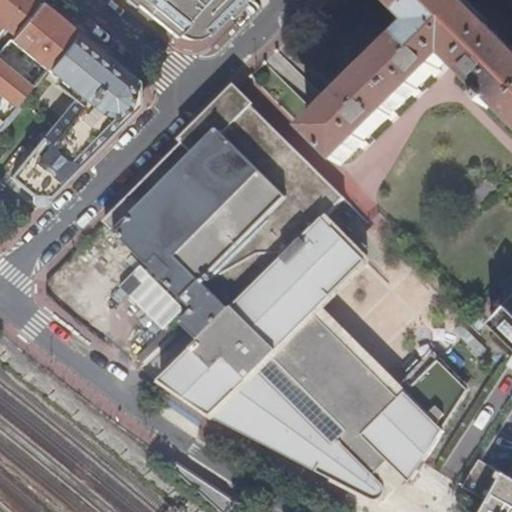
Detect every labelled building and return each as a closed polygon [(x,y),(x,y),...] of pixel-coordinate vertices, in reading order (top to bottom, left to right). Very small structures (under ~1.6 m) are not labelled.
[(16,32),(41,2),(37,0),(0,0),(0,28),(5,23),(16,32)] [(207,35),(240,0),(239,0),(143,0),(139,5),(159,21),(180,39),(181,34),(188,38),(196,38),(205,34),(207,35)] [(511,51),(480,20),(460,0),(386,0),(414,27),(399,42),(398,41),(369,69),(371,70),(350,90),(349,90),(320,118),(321,119),(308,132),(339,164),(406,98),(427,76),(429,77),(447,59),(480,93),(476,97),(487,108),(491,104),(511,124),(511,304),(494,323),(496,325),(492,329),(511,348),(511,51)] [(45,68),(76,31),(58,16),(41,2),(16,32),(10,39),(45,68)] [(136,106),(136,81),(110,60),(76,31),(45,68),(31,86),(20,99),(49,129),(81,160),(136,106)] [(20,99),(31,86),(0,60),(0,120),(2,122),(20,99)] [(183,322),(201,340),(324,218),(344,198),(236,90),(196,130),(105,222),(165,282),(194,311),(183,322)] [(43,200),(81,160),(49,129),(14,171),(29,185),(43,200)] [(25,190),(29,185),(14,171),(10,177),(25,190)] [(40,202),(43,200),(29,185),(25,190),(40,202)] [(401,386),(394,393),(315,314),(322,308),(367,262),(356,250),(324,218),(201,340),(159,382),(168,389),(212,417),(216,412),(238,424),(237,426),(273,445),(306,463),(305,466),(331,480),(374,502),(377,503),(380,502),(384,500),(386,496),(387,492),(385,487),(375,476),(388,463),(407,482),(410,485),(445,433),(442,431),(448,420),(454,405),(458,388),(449,380),(453,376),(433,355),(401,386)] [(394,393),(401,386),(322,308),(315,314),(394,393)] [(442,431),(445,433),(471,394),(453,376),(449,380),(458,388),(454,405),(448,420),(442,431)] [(172,469),(190,487),(196,482),(165,461),(172,469)] [(499,492),(511,499),(511,479),(481,461),(464,487),(493,504),(499,492)] [(374,502),(331,480),(329,481),(379,508),(383,504),(407,482),(388,463),(375,476),(385,487),(387,492),(386,496),(384,500),(380,502),(377,503),(374,502)] [(166,474),(187,490),(190,487),(172,469),(166,474)] [(190,487),(213,511),(225,511),(233,506),(196,482),(190,487)] [(211,511),(213,511),(190,487),(187,490),(211,511)] [(511,511),(511,499),(499,492),(493,504),(487,511),(511,511)]
